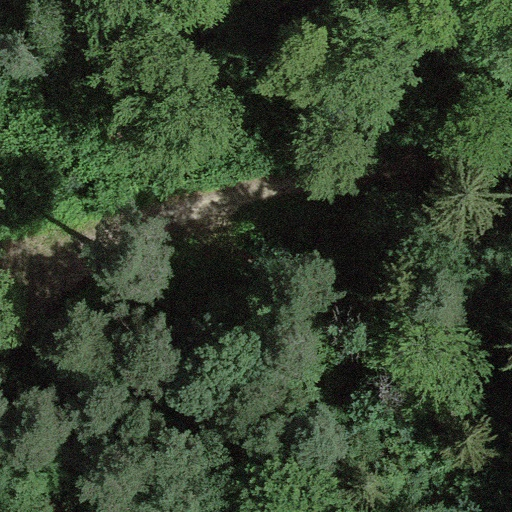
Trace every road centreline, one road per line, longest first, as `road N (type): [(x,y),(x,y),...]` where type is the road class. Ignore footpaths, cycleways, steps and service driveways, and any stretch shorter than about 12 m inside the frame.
road 1 (track): [(177,212),(397,164),(511,161)]
road 2 (track): [(177,212),(320,294),(403,309)]
road 3 (track): [(0,352),(112,243),(177,212)]
road 4 (track): [(0,241),(177,212)]
